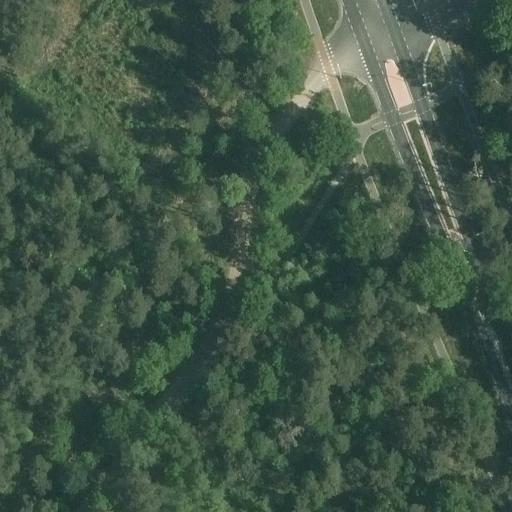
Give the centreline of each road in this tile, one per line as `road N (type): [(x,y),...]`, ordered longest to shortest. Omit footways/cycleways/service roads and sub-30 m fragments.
road 1 (track): [(82,511),(228,314),(253,174),(272,137),(325,63),(374,32)]
road 2 (primary): [(511,390),(374,32)]
